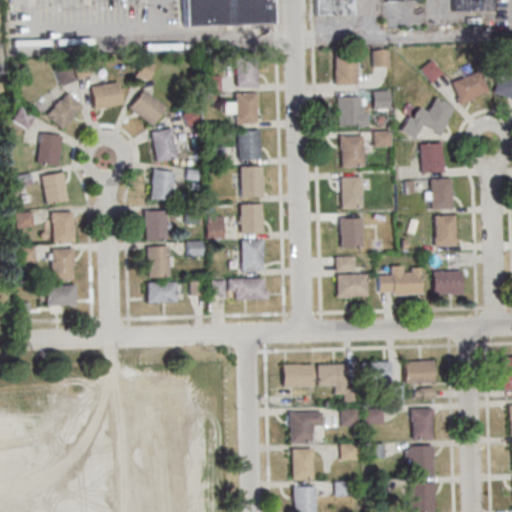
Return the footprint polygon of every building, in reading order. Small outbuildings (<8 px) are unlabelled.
[(271,0),(180,0),(181,26),(272,25),(271,0)] [(311,0),(349,0),(350,15),(312,16),(311,0)] [(449,0),(488,0),(489,9),(477,10),(450,11),(449,0)] [(369,66),(369,51),(385,50),(386,66),(369,66)] [(331,85),(330,57),(353,56),(353,84),(331,85)] [(148,79),(154,63),(141,58),(135,75),(148,79)] [(76,79),(93,73),(88,59),(71,65),(76,79)] [(234,86),(256,86),(256,60),(234,60),(234,86)] [(427,82),(417,69),(429,60),(438,73),(427,82)] [(74,79),(68,61),(53,67),(59,84),(74,79)] [(497,71),(511,76),(511,99),(490,92),(497,71)] [(448,82),(474,72),(482,92),(456,102),(448,82)] [(219,90),(219,76),(204,76),(204,90),(219,90)] [(93,110),(121,105),(117,81),(88,87),(93,110)] [(164,108),(142,89),(127,107),(149,126),(164,108)] [(385,90),(385,108),(369,108),(369,91),(385,90)] [(256,91),(234,91),(234,102),(223,102),(223,112),(234,112),(234,123),(256,123),(256,91)] [(81,107),(66,92),(44,113),(59,128),(81,107)] [(215,102),(215,93),(203,93),(203,102),(215,102)] [(356,96),(356,106),(359,106),(359,112),(363,112),(364,125),(334,125),(333,97),(356,96)] [(449,107),(435,133),(418,124),(410,138),(397,130),(405,116),(410,119),(416,108),(424,112),(432,98),(449,107)] [(33,114),(18,106),(11,119),(26,127),(33,114)] [(186,126),(198,121),(193,108),(181,114),(186,126)] [(175,158),(171,128),(149,132),(153,161),(175,158)] [(236,130),(236,158),(259,158),(259,130),(236,130)] [(370,132),(387,131),(387,145),(370,146),(370,132)] [(35,162),(56,164),(60,134),(38,132),(35,162)] [(358,136),(359,166),(338,167),(337,136),(358,136)] [(439,171),(418,172),(416,145),(437,143),(439,171)] [(223,146),(206,146),(206,162),(223,162),(223,146)] [(261,195),(261,165),(239,165),(239,195),(261,195)] [(168,200),(173,171),(151,167),(147,197),(168,200)] [(199,169),(186,167),(184,177),(197,179),(199,169)] [(40,173),(43,202),(65,200),(62,171),(40,173)] [(28,172),(14,174),(17,185),(30,182),(28,172)] [(337,177),(357,177),(358,207),(337,208),(337,177)] [(428,210),(427,179),(445,178),(446,209),(428,210)] [(191,180),(189,188),(198,190),(199,182),(191,180)] [(238,232),(261,232),(261,203),(238,203),(238,232)] [(197,223),(198,208),(184,207),(183,222),(197,223)] [(165,209),(143,209),(143,238),(165,238),(165,209)] [(72,241),(72,210),(49,210),(49,241),(72,241)] [(30,226),(30,211),(14,211),(14,227),(30,226)] [(222,215),(204,215),(204,237),(222,237),(222,215)] [(451,246),(430,246),(430,238),(431,238),(430,216),(450,215),(451,246)] [(357,218),(357,247),(337,247),(336,219),(357,218)] [(239,269),(261,269),(261,238),(239,238),(239,269)] [(200,254),(200,239),(184,239),(184,254),(200,254)] [(16,245),(16,262),(33,262),(33,245),(16,245)] [(167,276),(167,245),(145,245),(145,276),(167,276)] [(72,247),(47,247),(47,278),(72,278),(72,247)] [(332,271),(331,257),(347,256),(347,257),(350,257),(350,267),(347,267),(347,271),(332,271)] [(397,266),(397,273),(407,273),(407,268),(415,268),(416,294),(388,295),(388,291),(375,291),(374,275),(387,275),(387,267),(397,266)] [(429,294),(429,271),(457,270),(457,293),(429,294)] [(332,275),(363,274),(363,295),(333,296),(332,275)] [(225,298),(266,298),(266,277),(225,277),(225,298)] [(222,279),(209,279),(209,295),(222,295),(222,279)] [(188,293),(201,293),(201,280),(188,280),(188,293)] [(178,281),(145,281),(145,301),(178,301),(178,281)] [(44,304),(74,304),(74,283),(44,283),(44,304)] [(28,316),(28,301),(17,302),(17,316),(28,316)] [(502,388),(511,388),(511,356),(501,356),(502,388)] [(432,359),(403,359),(403,382),(432,382),(432,359)] [(360,381),(388,381),(388,360),(360,360),(360,381)] [(312,385),(312,362),(280,362),(280,385),(312,385)] [(316,386),(333,386),(333,394),(341,394),(341,400),(358,400),(358,388),(348,388),(348,363),(316,363),(316,386)] [(388,385),(388,399),(401,399),(401,385),(388,385)] [(432,387),(417,386),(417,388),(413,388),(412,396),(417,396),(417,398),(432,398),(432,387)] [(431,406),(409,406),(409,437),(431,437),(431,406)] [(338,425),(357,425),(357,407),(338,407),(338,425)] [(380,407),(362,407),(362,423),(380,423),(380,407)] [(287,410),(287,441),(310,441),(310,429),(320,429),(320,410),(287,410)] [(355,458),(355,443),(338,443),(338,458),(355,458)] [(381,443),(367,443),(367,457),(381,457),(381,443)] [(431,474),(431,444),(404,444),(404,465),(410,465),(410,474),(431,474)] [(312,477),(312,447),(289,447),(289,477),(312,477)] [(332,481),(332,496),(349,496),(349,481),(332,481)] [(379,494),(364,494),(364,481),(379,481),(379,494)] [(407,481),(407,511),(431,511),(431,481),(407,481)] [(314,511),(314,485),(291,485),(291,511),(314,511)]
